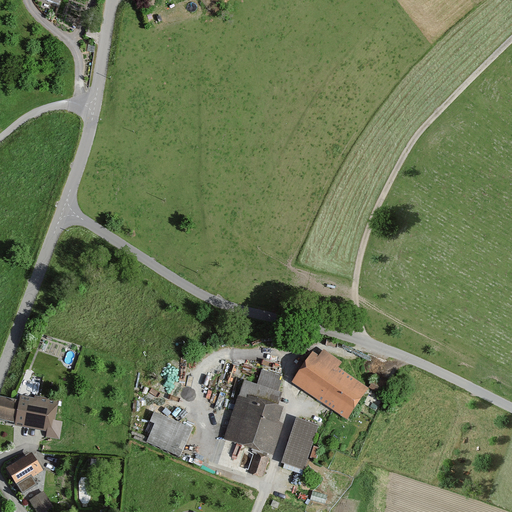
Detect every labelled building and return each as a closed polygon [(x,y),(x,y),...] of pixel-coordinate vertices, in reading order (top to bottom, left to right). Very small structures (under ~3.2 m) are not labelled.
[(360,393),(332,373),(339,363),(325,355),(319,364),(309,358),(296,378),(347,412),(360,393)] [(245,383),(226,437),(267,451),(277,425),(271,423),(281,396),(277,394),(282,379),(263,372),(258,387),(245,383)] [(387,387),(374,380),(370,388),(382,395),(387,387)] [(0,399),(0,419),(13,422),(12,428),(47,433),(46,436),(57,437),(58,425),(54,425),(56,405),(14,399),(14,402),(0,399)] [(155,429),(147,448),(182,462),(194,432),(154,417),(150,427),(155,429)] [(317,426),(300,420),(286,464),(303,469),(317,426)] [(3,471),(22,495),(35,484),(31,476),(45,470),(32,452),(3,471)] [(252,472),(261,474),(264,459),(256,457),(252,472)] [(29,501),(36,511),(45,511),(54,506),(44,491),(29,501)]
